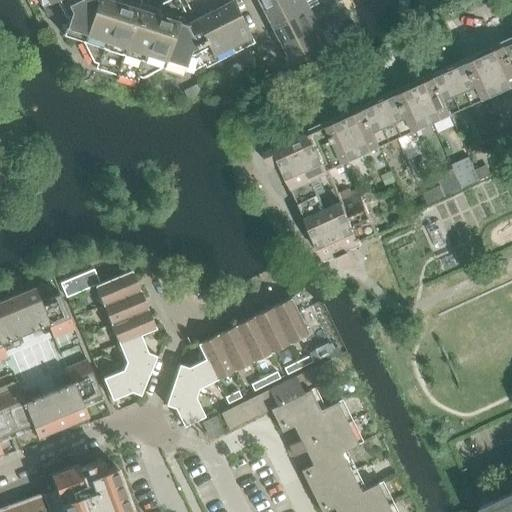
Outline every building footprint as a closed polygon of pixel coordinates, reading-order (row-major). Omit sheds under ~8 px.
[(254,43),(231,0),(166,0),(160,4),(158,9),(139,3),(140,0),(38,0),(42,7),(45,5),(50,15),(61,10),(65,17),(68,18),(63,35),(82,41),(93,62),(96,63),(95,68),(137,81),(138,76),(142,77),(163,67),(182,73),(184,67),(193,69),(204,64),(205,68),(254,43)] [(280,0),(257,0),(263,9),(280,0)] [(293,17),(307,9),(302,0),(280,0),(263,9),(272,28),(293,17)] [(317,28),(307,9),(293,17),(272,28),(282,46),(317,28)] [(357,31),(356,27),(354,23),(342,29),(346,37),(357,31)] [(327,47),(317,28),(282,46),(287,56),(291,65),(327,47)] [(511,37),(262,150),(271,168),(280,164),(325,262),(338,255),(344,269),(355,264),(349,251),(362,244),(360,240),(377,232),(361,198),(360,195),(343,203),(328,170),(397,139),(466,108),(482,143),(511,129),(511,37)] [(200,93),(198,87),(196,84),(183,91),(187,99),(200,93)] [(5,211),(3,208),(4,208),(5,206),(5,205),(4,204),(3,204),(2,204),(1,205),(1,206),(1,207),(2,208),(5,212),(6,213),(10,215),(14,215),(19,214),(21,212),(23,209),(25,206),(25,202),(24,199),(23,196),(20,193),(17,191),(20,183),(21,179),(22,173),(25,174),(28,174),(30,173),(33,172),(35,169),(37,167),(38,165),(38,161),(38,157),(36,154),(34,152),(32,150),(28,149),(15,150),(14,151),(14,153),(14,154),(15,155),(17,155),(18,154),(18,152),(18,151),(28,150),(31,151),(34,153),(36,155),(37,157),(38,162),(37,165),(36,167),(35,169),(32,171),(30,172),(27,173),(25,173),(21,172),(20,180),(19,184),(16,191),(20,194),(23,197),(24,199),(24,202),(24,205),(23,209),(20,212),(19,213),(14,214),(10,214),(7,213),(5,211)] [(491,174),(487,165),(475,171),(479,179),(491,174)] [(453,169),(436,177),(446,197),(462,189),(462,188),(457,176),(453,169)] [(474,169),(457,176),(462,188),(479,180),(479,179),(475,171),(474,169)] [(396,181),(392,172),(381,177),(386,186),(396,181)] [(436,222),(426,226),(436,249),(446,244),(436,222)] [(139,290),(131,270),(100,283),(93,269),(60,283),(66,298),(94,286),(102,305),(139,290)] [(74,329),(59,292),(40,300),(34,287),(0,301),(0,359),(4,357),(0,347),(0,342),(49,322),(54,336),(74,329)] [(147,309),(139,290),(102,305),(110,324),(147,309)] [(309,334),(290,298),(271,307),(290,343),(309,334)] [(290,343),(271,307),(252,317),(271,352),(290,343)] [(156,329),(147,309),(110,324),(118,344),(140,335),(156,329)] [(271,352),(252,317),(234,326),(252,362),(271,352)] [(0,395),(17,389),(22,402),(42,394),(73,381),(68,368),(86,360),(74,329),(54,336),(49,322),(0,342),(0,347),(4,357),(0,359),(0,395)] [(252,362),(234,326),(216,335),(234,371),(252,362)] [(156,356),(147,352),(140,335),(118,344),(126,362),(124,366),(148,376),(156,356)] [(234,371),(216,335),(197,344),(204,359),(215,381),(234,371)] [(302,368),(327,355),(329,359),(333,357),(334,358),(341,355),(337,346),(333,348),(331,343),(326,345),(325,345),(313,351),(314,352),(309,354),(310,356),(299,361),(302,368)] [(229,430),(270,410),(275,407),(310,390),(342,374),(334,358),(333,357),(329,359),(220,414),(229,430)] [(215,381),(204,359),(188,367),(179,364),(172,385),(197,393),(198,389),(215,381)] [(87,415),(82,402),(101,394),(86,360),(68,368),(73,381),(42,394),(22,402),(17,389),(0,395),(0,398),(13,430),(31,423),(37,436),(87,415)] [(287,375),(302,368),(299,361),(284,368),(287,375)] [(140,395),(148,376),(124,366),(123,370),(103,378),(112,400),(131,391),(140,395)] [(265,385),(279,378),(276,372),(262,379),(265,385)] [(265,385),(262,379),(251,385),(254,391),(265,385)] [(204,416),(195,398),(197,393),(172,385),(165,405),(174,408),(183,427),(204,416)] [(275,407),(270,410),(274,417),(281,431),(292,425),(294,429),(300,440),(288,446),(293,456),(305,450),(310,462),(312,465),(300,470),(311,492),(351,472),(342,453),(358,445),(347,425),(337,404),(320,412),(310,390),(275,407)] [(228,404),(241,397),(238,391),(225,398),(228,404)] [(0,451),(1,451),(0,448),(0,435),(13,430),(0,398),(0,451)] [(223,433),(215,416),(201,423),(210,440),(223,433)] [(0,508),(0,511),(131,511),(119,476),(115,467),(115,466),(105,470),(102,459),(84,466),(79,468),(78,464),(50,474),(55,489),(45,493),(45,492),(12,504),(5,506),(4,507),(0,508)] [(351,472),(311,492),(320,511),(323,511),(333,507),(334,510),(335,511),(390,511),(387,505),(377,484),(360,492),(351,472)] [(482,511),(511,511),(511,493),(481,507),(480,507),(482,511)]
